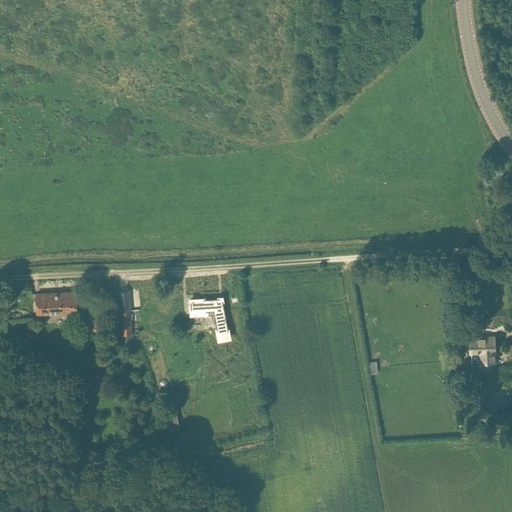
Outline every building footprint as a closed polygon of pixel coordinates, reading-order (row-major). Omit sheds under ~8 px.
[(77,311),(76,291),(36,293),(39,313),(77,311)] [(222,296),(190,299),(192,311),(213,310),(219,339),(230,337),(222,296)] [(105,311),(91,312),(92,329),(106,328),(105,311)] [(132,333),(131,311),(120,311),(122,334),(132,333)] [(494,360),(494,335),(470,337),(470,353),(472,353),(472,365),(480,365),(480,361),(494,360)] [(369,356),(372,374),(378,373),(375,355),(369,356)] [(170,425),(178,423),(176,412),(168,414),(170,425)]
